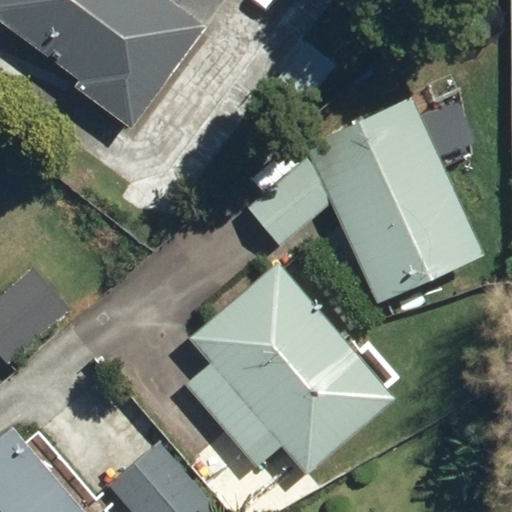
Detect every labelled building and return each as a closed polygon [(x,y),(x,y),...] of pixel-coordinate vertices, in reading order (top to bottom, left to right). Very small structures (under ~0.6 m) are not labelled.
[(71,86),(126,128),(204,28),(168,0),(0,0),(0,22),(76,81),(71,86)] [(479,255),(405,99),(301,148),(304,156),(245,207),(276,245),(327,204),(374,304),(479,255)] [(391,399),(276,265),(187,340),(207,363),(182,384),(253,467),(277,446),(302,475),(391,399)] [(0,292),(0,357),(5,363),(68,309),(30,266),(0,292)] [(81,511),(8,426),(0,433),(0,511),(81,511)] [(158,443),(108,486),(130,511),(213,511),(215,510),(158,443)]
